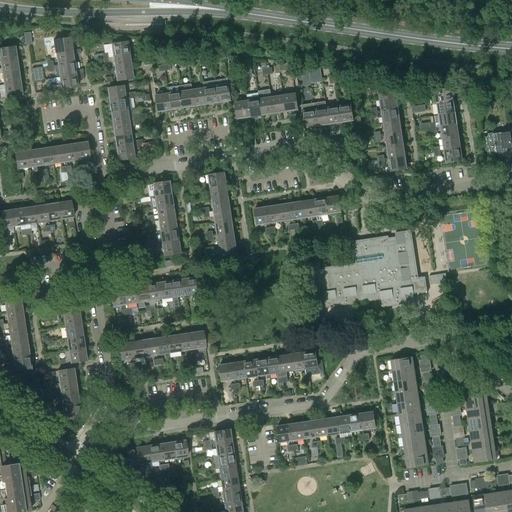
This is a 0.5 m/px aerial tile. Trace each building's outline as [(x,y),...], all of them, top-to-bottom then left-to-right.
[(30,33),(24,34),(26,46),(32,45),(30,33)] [(55,53),(72,51),(70,39),(53,41),(55,53)] [(112,57),(129,55),(127,42),(110,45),(112,57)] [(0,61),(16,59),(14,47),(0,49),(0,61)] [(72,51),(55,53),(57,65),(73,63),(72,51)] [(130,66),(129,55),(112,57),(114,69),(130,66)] [(18,71),(16,59),(0,61),(0,62),(2,74),(18,71)] [(252,71),(250,59),(241,60),(243,72),(247,72),(252,71)] [(73,63),(57,65),(59,77),(75,75),(73,63)] [(132,79),(130,66),(114,69),(116,81),(132,79)] [(317,68),(308,69),(309,76),(318,75),(317,68)] [(308,69),(298,70),(300,78),(309,76),(308,69)] [(20,83),(18,71),(2,74),(3,86),(20,83)] [(77,87),(75,75),(59,77),(61,89),(77,87)] [(230,101),(228,85),(227,79),(215,81),(218,103),(230,101)] [(206,105),(218,103),(215,81),(203,83),(204,89),(206,105)] [(22,95),(20,83),(3,86),(5,98),(22,95)] [(379,100),(396,98),(394,85),(377,88),(379,100)] [(108,101),(124,98),(123,86),(106,88),(108,101)] [(204,89),(191,90),(194,107),(206,105),(204,89)] [(451,89),(435,91),(429,92),(431,104),(432,104),(436,103),(453,101),(451,89)] [(191,90),(180,92),(182,109),(194,107),(191,90)] [(182,109),(180,92),(168,94),(170,110),(182,109)] [(170,110),(168,94),(156,96),(158,112),(170,110)] [(295,94),(283,96),(285,112),(297,110),(295,94)] [(285,112),(283,96),(271,97),(273,114),(285,112)] [(273,114),(271,97),(259,99),(262,116),(273,114)] [(124,98),(108,101),(110,113),(126,110),(124,98)] [(398,109),(396,98),(379,100),(381,112),(398,109)] [(259,99),(247,101),(250,117),(262,116),(259,99)] [(250,117),(247,101),(235,103),(237,119),(250,117)] [(453,101),(436,103),(438,115),(455,113),(453,101)] [(328,125),(326,108),(325,102),(313,104),(314,110),(316,127),(328,125)] [(314,110),(313,104),(301,106),(304,128),(316,127),(314,110)] [(337,107),(340,123),(353,121),(350,105),(337,107)] [(337,107),(326,108),(328,125),(340,123),(337,107)] [(399,121),(398,109),(381,112),(383,124),(399,121)] [(128,122),(126,110),(110,113),(112,125),(128,122)] [(457,125),(455,113),(438,115),(440,127),(457,125)] [(399,121),(383,124),(385,136),(401,133),(399,121)] [(130,134),(128,122),(112,125),(113,136),(130,134)] [(458,137),(457,125),(440,127),(442,139),(458,137)] [(511,145),(510,132),(493,134),(493,133),(488,134),(488,135),(487,136),(487,137),(486,137),(485,138),(488,155),(507,152),(508,160),(511,159),(511,145)] [(401,133),(385,136),(386,148),(403,145),(401,133)] [(130,134),(113,136),(115,148),(132,146),(130,134)] [(458,137),(442,139),(444,151),(460,148),(458,137)] [(86,142),(74,144),(76,161),(89,159),(86,142)] [(74,144),(62,146),(65,162),(76,161),(74,144)] [(403,145),(386,148),(388,159),(405,157),(403,145)] [(65,162),(62,146),(50,148),(53,164),(65,162)] [(134,158),(132,146),(115,148),(117,161),(134,158)] [(53,164),(50,148),(38,150),(41,166),(53,164)] [(462,161),(460,148),(444,151),(445,163),(462,161)] [(38,150),(26,152),(29,168),(41,166),(38,150)] [(29,168),(26,152),(14,154),(17,170),(29,168)] [(407,169),(405,157),(388,159),(390,172),(407,169)] [(210,188),(226,186),(224,173),(208,176),(210,188)] [(154,197),(170,194),(168,181),(152,184),(154,197)] [(226,186),(210,188),(212,200),(228,197),(226,186)] [(172,206),(170,194),(154,197),(155,208),(172,206)] [(230,209),(228,197),(212,200),(213,212),(230,209)] [(327,198),(329,215),(341,213),(338,197),(327,198)] [(327,198),(314,200),(317,216),(329,215),(327,198)] [(317,216),(314,200),(302,202),(305,218),(317,216)] [(58,203),(60,220),(72,218),(70,201),(58,203)] [(305,218),(302,202),(290,204),(293,220),(305,218)] [(58,203),(46,205),(48,222),(60,220),(58,203)] [(293,220),(290,204),(279,205),(281,222),(293,220)] [(46,205),(34,207),(36,223),(48,222),(46,205)] [(281,222),(279,205),(267,207),(269,223),(281,222)] [(174,218),(172,206),(155,208),(157,220),(174,218)] [(34,207),(22,209),(25,225),(36,223),(34,207)] [(269,223),(267,207),(254,209),(257,225),(269,223)] [(22,209),(10,210),(13,227),(25,225),(22,209)] [(230,209),(213,212),(215,224),(232,221),(230,209)] [(13,227),(10,210),(0,211),(0,226),(0,229),(13,227)] [(174,218),(157,220),(159,232),(176,230),(174,218)] [(233,233),(232,221),(215,224),(217,236),(233,233)] [(178,241),(176,230),(159,232),(161,244),(178,241)] [(318,262),(303,264),(307,288),(317,286),(322,285),(325,308),(326,308),(326,307),(341,305),(341,306),(346,305),(346,304),(361,302),(361,303),(366,302),(365,301),(380,299),(382,308),(383,308),(382,307),(413,302),(413,303),(416,302),(415,295),(418,295),(428,293),(426,278),(418,279),(418,277),(417,278),(410,231),(411,231),(411,230),(395,233),(396,238),(392,238),(390,238),(389,237),(352,242),(355,259),(356,259),(357,263),(355,263),(355,264),(336,267),(336,266),(319,269),(318,262)] [(233,233),(217,236),(219,247),(235,245),(233,233)] [(178,241),(161,244),(163,256),(180,254),(178,241)] [(235,245),(219,247),(221,260),(237,257),(235,245)] [(438,280),(437,275),(429,276),(430,285),(435,284),(434,280),(438,280)] [(181,280),(184,296),(196,294),(194,278),(181,280)] [(184,296),(181,280),(170,282),(172,298),(177,297),(184,296)] [(172,298),(170,282),(158,283),(160,300),(172,298)] [(158,283),(146,285),(148,302),(155,301),(160,300),(158,283)] [(148,302),(146,285),(134,287),(137,303),(148,302)] [(134,287),(122,289),(125,305),(137,303),(134,287)] [(125,305),(122,289),(110,291),(112,307),(125,305)] [(314,303),(312,294),(305,295),(306,304),(314,303)] [(6,312),(22,309),(20,297),(4,300),(6,312)] [(62,315),(79,313),(77,301),(61,303),(62,315)] [(22,309),(6,312),(7,324),(24,321),(22,309)] [(79,313),(62,315),(64,327),(81,325),(79,313)] [(24,321),(7,324),(9,336),(26,333),(24,321)] [(83,337),(81,325),(64,327),(66,339),(83,337)] [(190,334),(192,350),(193,354),(205,352),(204,348),(202,332),(190,334)] [(27,345),(26,333),(9,336),(11,348),(27,345)] [(192,350),(190,334),(178,335),(180,352),(192,350)] [(180,352),(178,335),(166,337),(168,353),(180,352)] [(83,337),(66,339),(68,351),(84,348),(83,337)] [(168,353),(166,337),(154,339),(156,355),(168,353)] [(154,339),(142,341),(145,357),(156,355),(154,339)] [(142,341),(130,343),(133,359),(145,357),(142,341)] [(133,359),(130,343),(118,344),(121,361),(133,359)] [(29,357),(27,345),(11,348),(13,359),(29,357)] [(84,348),(68,351),(70,363),(86,361),(84,348)] [(303,353),(306,374),(307,379),(311,379),(310,369),(317,368),(315,351),(303,353)] [(305,369),(302,353),(291,355),(293,371),(305,369)] [(291,355),(279,357),(281,373),(293,371),(291,355)] [(31,370),(29,357),(13,359),(14,372),(31,370)] [(279,357),(267,358),(269,375),(281,373),(279,357)] [(391,360),(392,370),(389,370),(390,372),(414,368),(412,357),(391,360)] [(269,375),(267,358),(255,360),(258,377),(269,375)] [(258,377),(255,360),(243,362),(246,378),(258,377)] [(243,362),(231,364),(234,380),(246,378),(243,362)] [(234,380),(231,364),(219,366),(221,382),(234,380)] [(415,379),(414,368),(390,372),(390,374),(393,374),(394,382),(415,379)] [(58,384),(75,382),(73,369),(56,372),(58,384)] [(394,382),(395,391),(393,392),(393,394),(417,390),(415,379),(394,382)] [(77,393),(75,382),(58,384),(60,396),(77,393)] [(417,390),(393,394),(393,396),(396,395),(397,404),(419,400),(417,390)] [(77,393),(60,396),(62,408),(79,405),(77,393)] [(490,404),(488,404),(486,395),(465,398),(466,409),(491,406),(490,404)] [(397,404),(398,413),(396,413),(396,415),(420,411),(419,400),(397,404)] [(81,417),(79,405),(62,408),(64,420),(81,417)] [(491,406),(466,409),(468,420),(490,417),(488,408),(491,408),(491,406)] [(422,422),(420,411),(396,415),(397,417),(399,417),(400,425),(422,422)] [(360,414),(363,430),(375,428),(373,412),(360,414)] [(360,414),(348,416),(351,432),(363,430),(360,414)] [(348,416),(337,418),(339,434),(351,432),(348,416)] [(491,426),(490,417),(468,420),(470,431),(494,427),(493,425),(491,426)] [(339,434),(337,418),(325,419),(327,436),(339,434)] [(327,436),(325,419),(313,421),(315,438),(327,436)] [(313,421),(301,423),(304,439),(315,438),(313,421)] [(400,425),(402,434),(399,435),(399,437),(424,433),(422,422),(400,425)] [(301,423),(289,425),(292,441),(304,439),(301,423)] [(292,441),(289,425),(277,427),(279,443),(292,441)] [(494,427),(470,431),(471,442),(493,438),(491,430),(494,429),(494,427)] [(214,445),(231,442),(229,430),(212,433),(214,445)] [(425,444),(424,433),(399,437),(400,438),(402,438),(404,447),(425,444)] [(493,438),(471,442),(473,452),(497,449),(497,447),(494,447),(493,438)] [(172,443),(174,459),(187,457),(184,441),(172,443)] [(231,442),(214,445),(216,457),(232,454),(231,442)] [(174,459),(172,443),(160,444),(163,461),(174,459)] [(163,461),(160,444),(148,446),(151,463),(163,461)] [(404,447),(405,456),(402,456),(403,458),(427,454),(425,444),(404,447)] [(0,473),(1,482),(3,482),(6,498),(4,499),(5,511),(24,511),(30,511),(28,502),(40,500),(39,494),(27,496),(25,478),(36,477),(35,470),(24,472),(22,463),(5,466),(2,446),(0,446),(0,473)] [(151,463),(148,446),(137,448),(139,464),(151,463)] [(139,464),(137,448),(124,450),(126,466),(139,464)] [(497,449),(473,452),(475,463),(496,460),(495,451),(497,451),(497,449)] [(212,457),(213,465),(214,469),(234,466),(232,454),(216,457),(212,457)] [(428,465),(427,454),(403,458),(403,460),(405,459),(407,469),(428,465)] [(234,466),(218,469),(220,481),(236,478),(234,466)] [(238,490),(236,478),(220,481),(222,493),(238,490)] [(238,490),(222,493),(223,504),(240,502),(238,490)] [(507,511),(504,492),(494,493),(496,511),(507,511)] [(496,511),(494,493),(483,495),(485,511),(496,511)] [(406,495),(401,495),(397,496),(399,503),(407,502),(406,495)] [(485,511),(483,495),(472,497),(474,511),(485,511)] [(470,511),(468,500),(458,502),(459,511),(470,511)] [(241,511),(240,502),(223,504),(224,511),(241,511)] [(459,511),(458,502),(447,504),(447,511),(459,511)]
